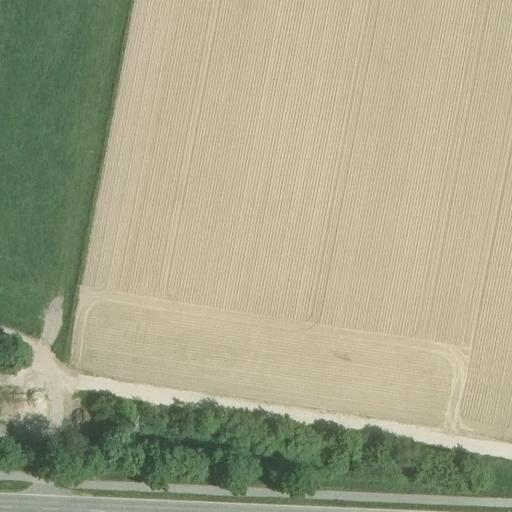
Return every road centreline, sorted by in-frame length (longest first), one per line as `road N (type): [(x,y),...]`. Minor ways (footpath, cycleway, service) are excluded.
road 1 (track): [(511,454),(55,381)]
road 2 (track): [(49,508),(55,381),(30,340),(0,333)]
